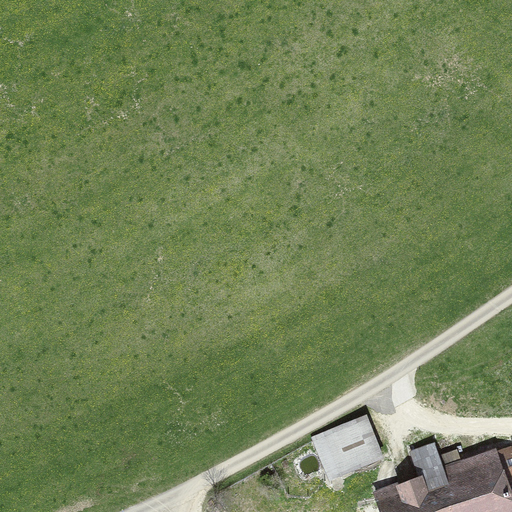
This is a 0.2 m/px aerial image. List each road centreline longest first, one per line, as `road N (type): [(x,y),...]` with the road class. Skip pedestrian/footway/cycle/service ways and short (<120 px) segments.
road 1 (unclassified): [(137,511),(268,447),(511,292)]
road 2 (track): [(511,426),(422,416),(382,380)]
